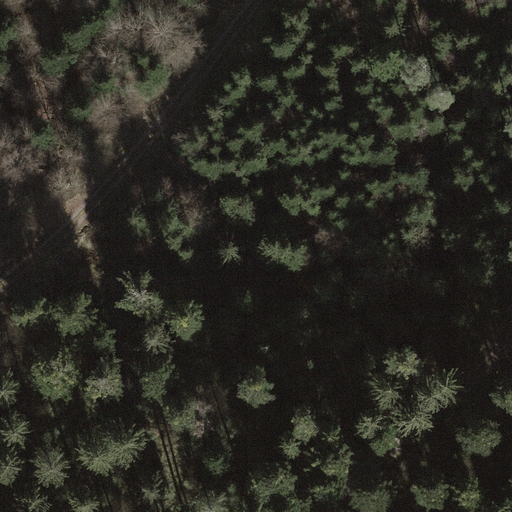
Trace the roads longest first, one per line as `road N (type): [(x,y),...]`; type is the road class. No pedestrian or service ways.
road 1 (track): [(254,0),(110,182),(0,280)]
road 2 (track): [(511,337),(322,511)]
